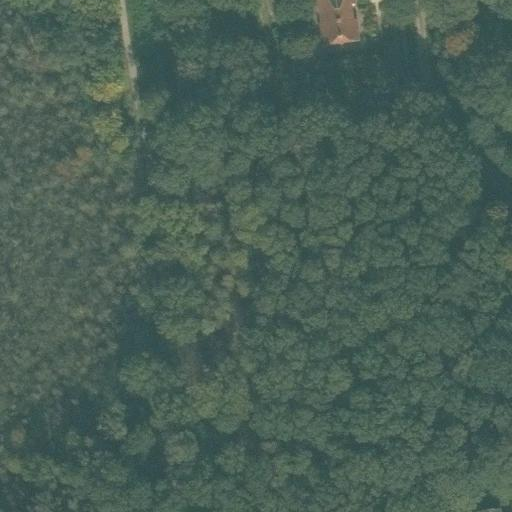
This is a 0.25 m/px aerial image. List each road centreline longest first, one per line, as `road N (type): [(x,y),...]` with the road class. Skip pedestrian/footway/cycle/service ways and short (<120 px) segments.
road 1 (track): [(427,98),(281,91),(269,68),(263,0)]
road 2 (track): [(427,98),(511,191)]
